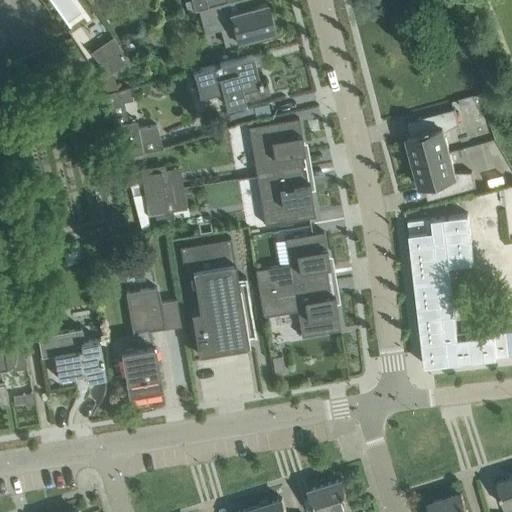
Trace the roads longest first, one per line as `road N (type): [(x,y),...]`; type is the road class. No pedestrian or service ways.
road 1 (residential): [(397,402),(371,206),(315,0)]
road 2 (residential): [(103,448),(355,409)]
